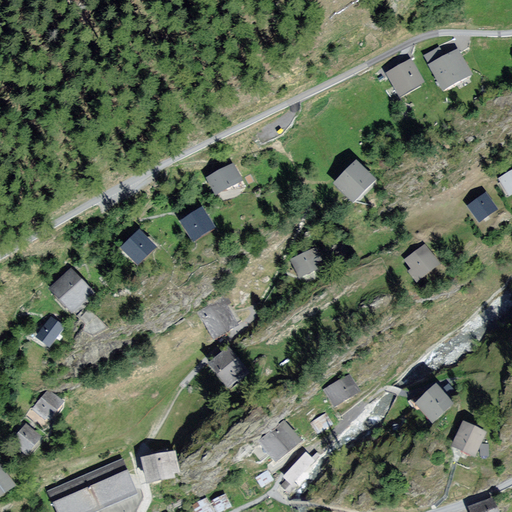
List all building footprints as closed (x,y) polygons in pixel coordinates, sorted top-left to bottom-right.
[(445,53),(458,48),(455,40),(442,45),(445,53)] [(438,46),(423,55),(442,89),(469,73),(455,50),(444,56),(438,46)] [(409,58),(384,72),(397,95),(422,82),(409,58)] [(353,163),(334,182),(352,199),(371,180),(353,163)] [(241,180),(233,165),(208,178),(216,193),(241,180)] [(511,166),(494,178),(506,199),(511,195),(511,166)] [(484,191),(465,205),(479,224),(498,210),(484,191)] [(201,209),(182,221),(194,239),(213,227),(201,209)] [(138,230),(122,248),(145,268),(161,249),(138,230)] [(423,242),(402,259),(419,281),(440,264),(423,242)] [(313,246),(288,259),(298,279),(323,267),(313,246)] [(75,267),(52,289),(80,315),(102,293),(75,267)] [(202,314),(215,334),(234,323),(221,303),(202,314)] [(46,315),(33,336),(49,346),(62,326),(46,315)] [(228,349),(211,363),(229,383),(245,369),(228,349)] [(349,372),(322,389),(334,407),(361,390),(349,372)] [(424,395),(417,405),(437,423),(455,403),(436,385),(424,395)] [(50,422),(66,402),(49,389),(33,409),(50,422)] [(280,419),(255,440),(275,463),(300,441),(280,419)] [(489,431),(465,420),(453,446),(478,456),(489,431)] [(12,441),(27,455),(43,438),(28,424),(12,441)] [(148,482),(183,474),(176,448),(142,457),(148,482)] [(50,488),(58,511),(134,511),(129,497),(138,494),(126,460),(50,488)] [(0,496),(17,487),(4,464),(0,466),(0,496)] [(217,511),(220,511),(233,507),(227,494),(213,500),(217,511)] [(503,511),(497,496),(473,504),(475,511),(503,511)] [(215,511),(208,497),(192,505),(195,511),(215,511)]
